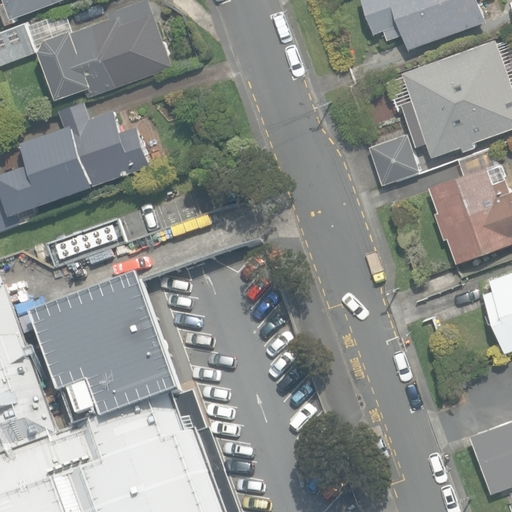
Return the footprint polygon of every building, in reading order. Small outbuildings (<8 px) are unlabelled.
[(7,0),(14,18),(62,0),(7,0)] [(91,96),(175,67),(151,0),(142,0),(111,12),(113,17),(51,37),(44,49),(61,97),(89,92),(91,96)] [(406,33),(411,48),(488,19),(481,0),(365,0),(378,33),(388,29),(391,39),(406,33)] [(0,31),(0,65),(40,50),(29,21),(0,31)] [(511,127),(511,72),(499,38),(405,73),(414,97),(404,100),(421,145),(428,142),(433,156),(511,127)] [(0,189),(0,231),(38,219),(34,207),(154,166),(140,125),(126,130),(116,109),(94,117),(88,100),(63,109),(68,127),(23,142),(30,162),(3,171),(8,186),(0,189)] [(420,172),(407,135),(371,148),(384,186),(420,172)] [(450,237),(459,263),(511,243),(511,188),(497,147),(461,160),(467,176),(433,188),(441,210),(438,211),(447,238),(450,237)] [(0,459),(63,437),(14,302),(0,264),(0,459)] [(487,292),(508,352),(511,350),(511,270),(492,278),(496,288),(487,292)] [(80,428),(84,427),(85,430),(98,466),(82,472),(78,480),(88,511),(227,511),(201,433),(210,429),(196,390),(185,393),(144,276),(36,315),(67,396),(69,395),(80,428)] [(511,419),(474,434),(495,492),(511,485),(511,419)] [(98,466),(85,430),(63,437),(0,459),(0,511),(88,511),(78,480),(82,472),(98,466)]
